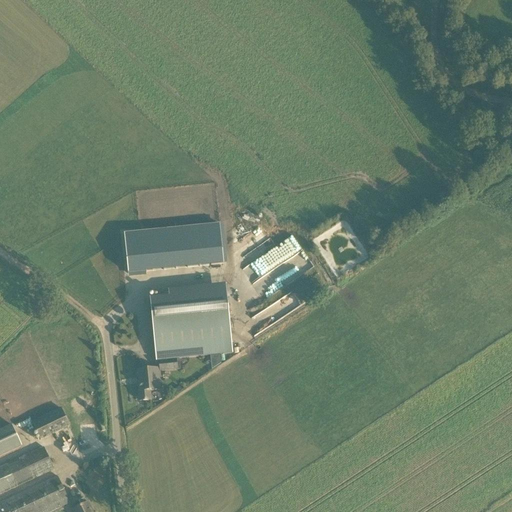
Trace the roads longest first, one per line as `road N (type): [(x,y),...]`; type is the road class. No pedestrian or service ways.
road 1 (unclassified): [(125,511),(108,343),(98,323),(52,289)]
road 2 (track): [(435,0),(438,67),(458,86),(511,100)]
